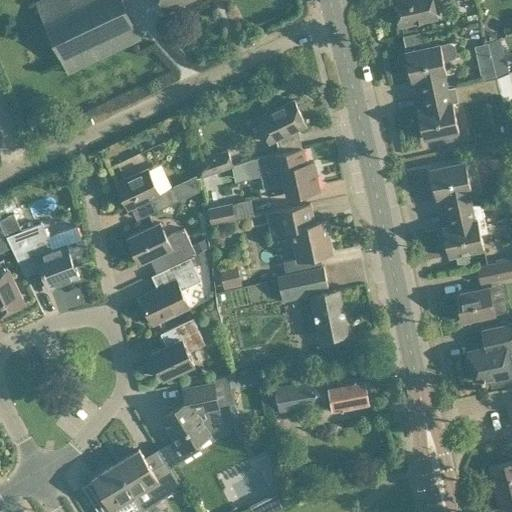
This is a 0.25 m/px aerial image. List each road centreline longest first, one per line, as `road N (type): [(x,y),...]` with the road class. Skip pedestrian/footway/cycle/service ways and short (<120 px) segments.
road 1 (tertiary): [(426,419),(335,24)]
road 2 (unclassified): [(0,177),(335,24)]
road 3 (residential): [(35,472),(73,452),(120,396),(113,316)]
road 4 (residential): [(113,316),(91,189)]
road 5 (residential): [(0,353),(52,325),(113,316)]
